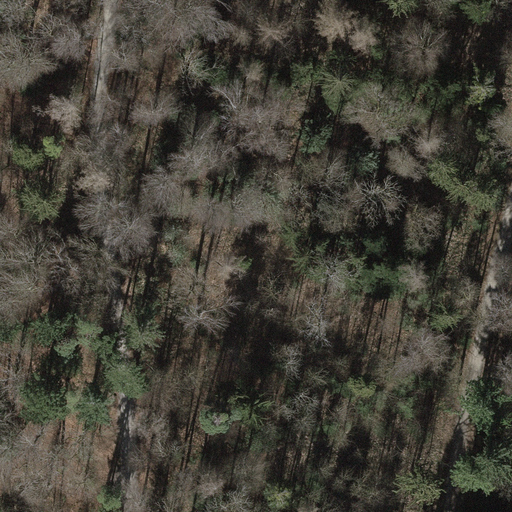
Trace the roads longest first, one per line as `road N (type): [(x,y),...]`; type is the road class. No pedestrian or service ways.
road 1 (track): [(112,0),(96,117),(133,511)]
road 2 (track): [(444,511),(511,181)]
